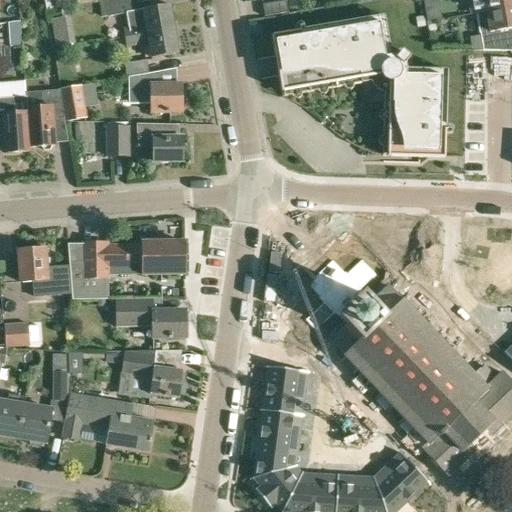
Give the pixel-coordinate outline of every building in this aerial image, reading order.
[(79,0),(44,0),(46,11),(80,5),(79,0)] [(131,13),(134,9),(132,0),(113,0),(104,2),(107,17),(131,13)] [(511,0),(470,0),(473,14),(511,7),(511,0)] [(288,14),(288,11),(286,2),(262,6),(264,18),(288,14)] [(124,38),(174,29),(169,5),(138,11),(133,17),(135,27),(122,30),(124,38)] [(511,7),(473,14),(473,15),(476,14),(482,51),(506,51),(503,30),(511,28),(511,7)] [(375,90),(405,55),(402,52),(397,58),(390,58),(383,18),(355,23),(366,84),(370,83),(371,85),(372,87),(374,88),(375,90)] [(366,84),(355,23),(327,28),(338,89),(366,84)] [(327,28),(299,33),(310,94),(338,89),(327,28)] [(178,54),(174,29),(124,38),(125,47),(148,43),(151,59),(178,54)] [(310,94),(299,33),(271,38),(282,99),(310,94)] [(405,55),(375,90),(377,91),(380,93),(382,94),(384,94),(383,99),(445,100),(446,71),(406,71),(404,65),(409,59),(405,55)] [(127,78),(128,78),(149,74),(147,60),(125,64),(127,78)] [(149,74),(128,78),(128,86),(127,86),(128,100),(150,100),(150,114),(181,113),(181,85),(155,85),(154,73),(149,74)] [(4,82),(4,98),(32,98),(32,82),(4,82)] [(87,118),(82,86),(62,89),(65,122),(87,118)] [(40,109),(29,109),(28,110),(31,149),(43,148),(45,152),(51,151),(53,147),(54,147),(51,120),(63,119),(61,91),(42,93),(43,101),(40,101),(40,109)] [(28,110),(29,109),(28,98),(0,100),(0,131),(4,131),(6,155),(32,153),(31,149),(28,110)] [(445,100),(383,99),(383,128),(445,129),(445,100)] [(137,124),(136,133),(137,148),(152,148),(152,163),(182,162),(182,138),(153,139),(153,133),(153,124),(137,124)] [(445,129),(383,128),(382,157),(444,159),(445,129)] [(130,158),(130,141),(130,129),(109,129),(109,158),(130,158)] [(69,301),(109,300),(108,268),(144,268),(145,277),(186,276),(185,244),(144,245),(144,249),(108,249),(108,245),(84,246),(84,264),(69,265),(69,301)] [(34,298),(60,296),(58,268),(48,269),(46,249),(19,252),(21,283),(33,282),(34,298)] [(322,308),(305,324),(316,336),(337,316),(338,317),(347,326),(341,331),(339,328),(337,330),(339,332),(337,334),(334,332),(333,333),(335,336),(329,342),(343,357),(339,360),(341,362),(342,361),(351,370),(350,372),(352,374),(356,371),(366,381),(363,385),(364,386),(368,382),(379,394),(375,398),(376,399),(380,395),(381,397),(362,415),(372,424),(387,409),(388,410),(392,407),(402,418),(398,422),(399,423),(403,419),(415,431),(408,437),(409,438),(405,441),(417,453),(421,450),(428,457),(447,478),(467,459),(469,461),(471,460),(469,458),(477,449),(479,452),(481,450),(479,448),(486,440),(489,443),(491,441),(488,439),(497,430),(499,433),(501,431),(498,429),(505,423),(507,425),(508,424),(506,421),(511,415),(511,382),(501,371),(494,377),(482,364),(478,368),(477,368),(471,374),(462,364),(467,359),(465,358),(460,363),(450,352),(455,347),(453,346),(448,350),(438,339),(442,335),(441,333),(436,338),(426,327),(431,323),(429,321),(424,326),(414,316),(419,311),(418,309),(416,311),(406,300),(407,299),(405,297),(401,301),(387,287),(383,291),(381,289),(380,291),(381,292),(377,296),(375,294),(373,296),(375,298),(371,302),(362,294),(362,293),(377,279),(361,263),(345,278),(332,264),(311,284),(310,293),(321,305),(322,308)] [(185,311),(142,311),(141,300),(116,300),(116,329),(152,328),(153,340),(185,339),(185,311)] [(40,323),(28,324),(28,323),(4,325),(6,348),(30,346),(42,345),(40,323)] [(106,352),(105,363),(122,365),(121,374),(130,375),(140,377),(137,394),(140,397),(149,398),(150,399),(151,395),(179,399),(179,396),(184,397),(186,385),(181,384),(183,372),(153,368),(155,352),(126,353),(125,353),(106,352)] [(262,411),(262,412),(285,415),(301,417),(302,416),(303,404),(307,374),(308,374),(308,373),(264,367),(263,368),(267,369),(262,411)] [(52,401),(67,401),(68,373),(52,373),(52,401)] [(77,421),(94,424),(110,427),(107,445),(148,452),(153,422),(129,417),(131,405),(71,394),(63,436),(74,438),(77,421)] [(0,401),(0,436),(1,436),(1,441),(13,443),(14,439),(17,439),(22,405),(23,398),(8,395),(7,403),(0,401)] [(22,405),(17,439),(30,441),(30,445),(42,447),(43,443),(46,444),(51,410),(22,405)] [(262,412),(255,464),(278,458),(278,459),(292,455),(297,453),(300,429),(301,417),(285,415),(262,412)] [(373,478),(373,479),(384,511),(396,511),(426,483),(429,486),(430,485),(399,453),(398,454),(399,454),(390,463),(373,478)] [(253,478),(249,480),(249,481),(253,480),(260,488),(256,491),(255,490),(271,510),(272,509),(271,508),(274,505),(280,511),(282,511),(301,475),(301,474),(295,468),(297,467),(296,466),(295,466),(292,455),(278,459),(278,458),(255,464),(253,478)] [(301,475),(282,511),(334,511),(336,493),(337,477),(325,476),(302,475),(301,475)] [(336,493),(334,511),(384,511),(373,479),(372,479),(350,478),(337,477),(336,493)]
